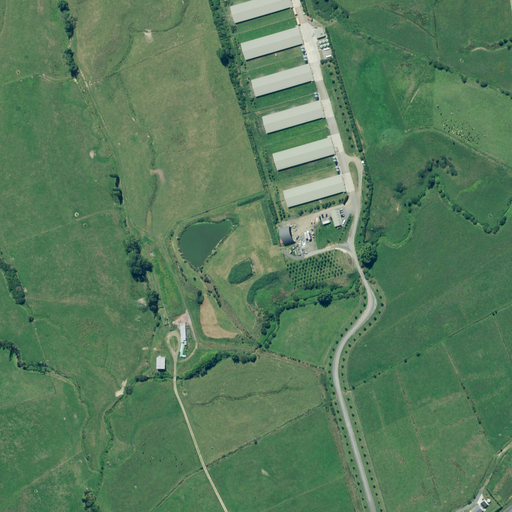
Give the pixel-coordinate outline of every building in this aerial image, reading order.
[(252,0),(230,6),(234,23),(291,7),(289,0),(252,0)] [(240,43),(245,60),(302,44),(297,27),(240,43)] [(252,80),(257,97),(314,81),(309,64),(252,80)] [(261,117),(266,134),(323,118),(318,101),(261,117)] [(272,154),(277,171),(334,154),(329,138),(272,154)] [(284,190),(289,207),(346,191),(341,174),(284,190)] [(340,215),(338,210),(331,211),(336,227),(343,225),(340,215)] [(295,242),(291,225),(281,228),(286,244),(295,242)] [(162,357),(158,357),(158,369),(166,369),(167,358),(162,357)]
